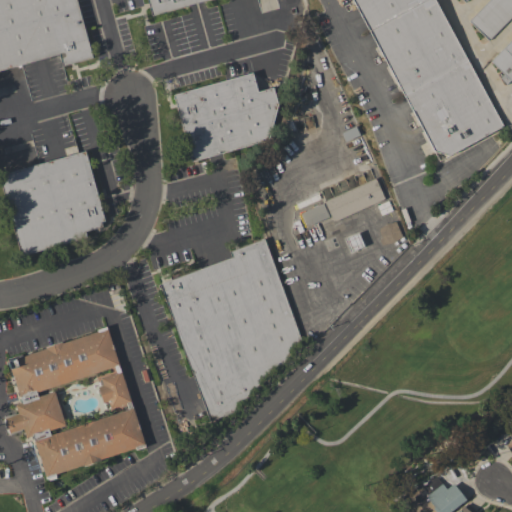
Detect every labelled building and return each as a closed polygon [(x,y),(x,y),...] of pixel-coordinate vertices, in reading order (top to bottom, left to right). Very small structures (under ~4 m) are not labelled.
[(0,0),(75,0),(91,57),(62,65),(59,54),(0,70),(0,0)] [(146,0),(205,0),(151,15),(146,0)] [(434,0),(502,125),(449,155),(434,151),(352,0),(434,0)] [(468,21),(488,0),(511,0),(511,15),(488,40),(468,21)] [(490,61),(511,38),(511,77),(506,84),(499,78),(503,74),(490,61)] [(252,72),(257,91),(273,87),(278,105),(268,140),(191,161),(173,94),(252,72)] [(0,178),(0,174),(65,156),(63,148),(76,144),(78,153),(84,151),(104,221),(100,222),(102,226),(84,231),(86,237),(21,255),(0,178)] [(323,201),(375,178),(384,199),(333,222),(323,201)] [(299,213),(305,227),(328,217),(321,203),(299,213)] [(395,221),(402,236),(393,242),(381,245),(379,239),(382,237),(378,229),(386,224),(395,221)] [(209,420),(159,284),(231,257),(229,252),(264,239),(302,343),(234,411),(209,420)] [(144,446),(133,449),(133,448),(99,459),(100,460),(82,466),(81,465),(54,473),(54,476),(45,479),(30,435),(24,437),(21,428),(27,418),(16,413),(14,404),(20,402),(6,361),(43,348),(43,347),(60,341),(61,343),(96,332),(95,329),(105,326),(144,446)] [(426,511),(414,511),(404,498),(421,485),(422,487),(435,476),(445,489),(452,483),(465,500),(461,503),(449,511),(428,511),(426,511)] [(457,511),(463,506),(464,507),(466,503),(476,511),(457,511)]
